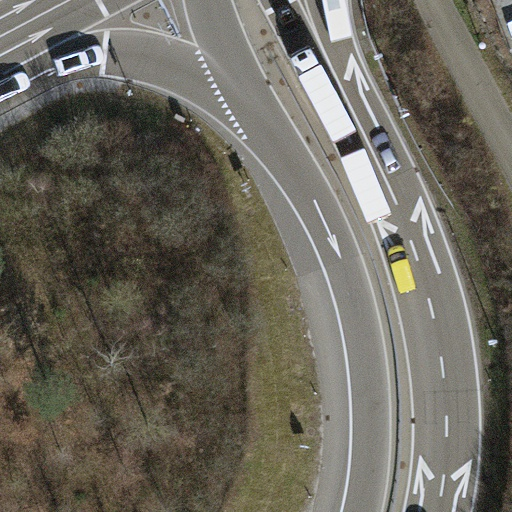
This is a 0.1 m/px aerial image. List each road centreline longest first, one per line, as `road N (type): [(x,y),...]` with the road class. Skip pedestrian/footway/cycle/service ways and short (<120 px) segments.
road 1 (motorway): [(275,144),(342,270),(369,449),(358,511)]
road 2 (motorway): [(438,511),(446,390),(431,301),(407,221),(374,152)]
road 3 (motorway): [(0,61),(43,48),(102,46),(173,62),(275,144)]
road 4 (motorway): [(374,152),(337,107),(278,0)]
road 5 (motorway): [(374,152),(323,0)]
road 6 (motorway): [(208,0),(275,144)]
